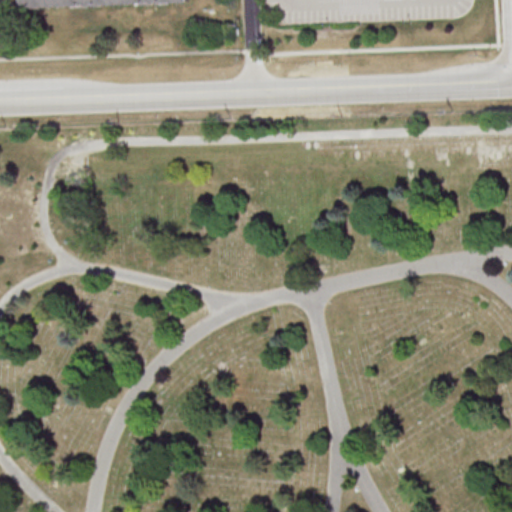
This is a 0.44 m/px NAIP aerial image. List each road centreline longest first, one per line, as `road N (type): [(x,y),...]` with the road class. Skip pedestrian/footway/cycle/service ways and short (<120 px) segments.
road 1 (secondary): [(330,87),(65,95)]
road 2 (secondary): [(511,81),(377,86)]
